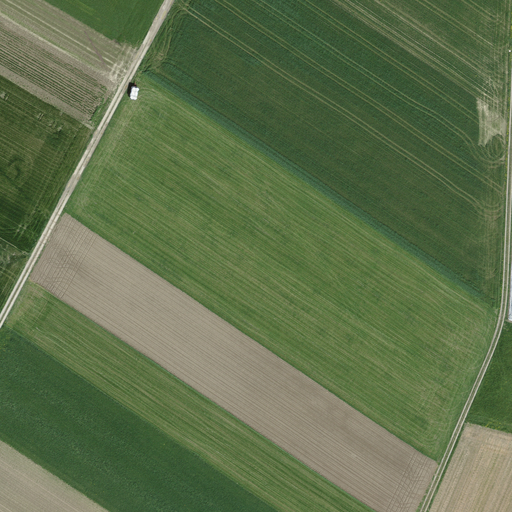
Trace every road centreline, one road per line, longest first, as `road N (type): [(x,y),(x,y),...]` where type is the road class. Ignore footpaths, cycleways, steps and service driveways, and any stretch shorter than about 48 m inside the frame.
road 1 (track): [(421,511),(501,322),(511,128)]
road 2 (track): [(0,324),(170,0)]
